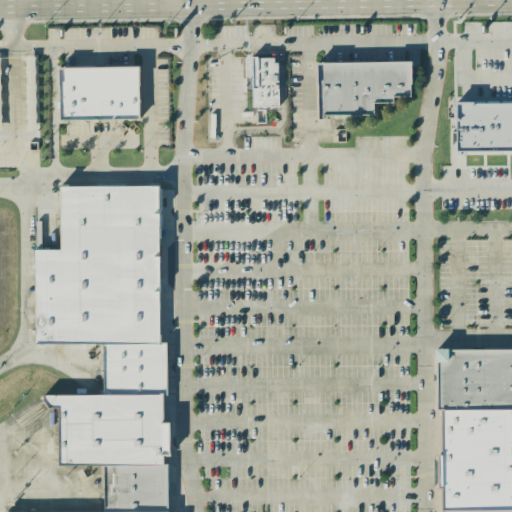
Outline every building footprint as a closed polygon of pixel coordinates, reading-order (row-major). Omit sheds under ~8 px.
[(246,55),(279,55),(279,105),(246,105),(246,55)] [(36,57),(25,57),(25,65),(36,65),(36,57)] [(317,61),(407,61),(408,94),(391,95),(391,101),(370,101),(370,114),(317,115),(317,95),(317,61)] [(138,117),(56,118),(56,67),(137,66),(138,117)] [(511,151),(511,102),(454,103),(455,152),(511,151)] [(55,182),(156,182),(157,340),(102,340),(35,340),(34,249),(55,249),(55,182)] [(166,340),(166,395),(159,395),(102,396),(102,340),(157,340),(166,340)] [(511,349),(436,349),(436,407),(439,407),(511,407),(511,349)] [(159,395),(159,423),(167,423),(167,454),(159,455),(159,464),(100,465),(54,465),(53,396),(102,396),(159,395)] [(439,407),(511,407),(511,510),(439,510),(439,407)] [(100,465),(100,510),(165,510),(165,464),(159,464),(100,465)]
